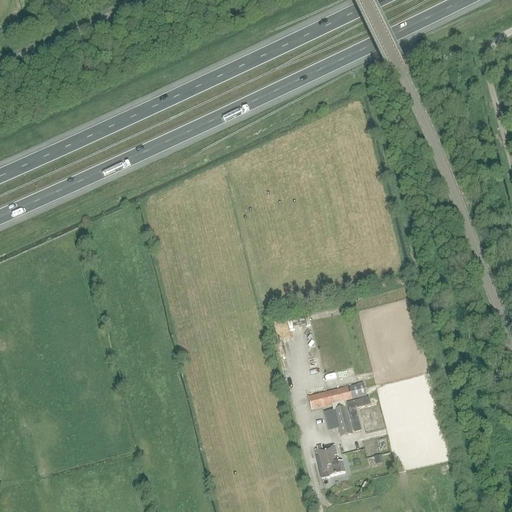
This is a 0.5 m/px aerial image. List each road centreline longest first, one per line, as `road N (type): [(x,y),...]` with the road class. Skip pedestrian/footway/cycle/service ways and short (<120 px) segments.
road 1 (motorway): [(0,216),(463,0)]
road 2 (motorway): [(378,0),(0,175)]
road 3 (unclassified): [(511,342),(366,0)]
road 4 (unclassified): [(141,0),(0,64)]
road 5 (track): [(511,169),(484,63),(492,41),(511,31)]
